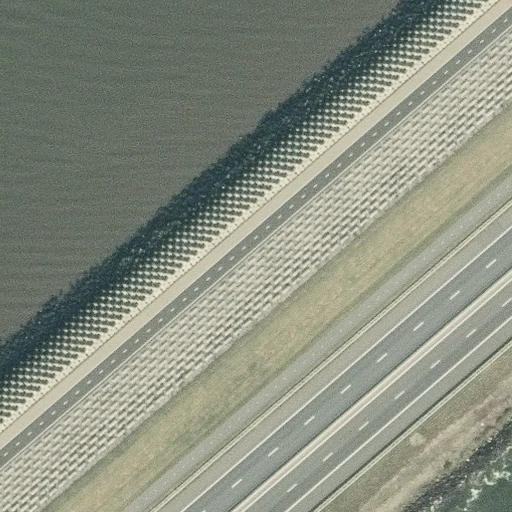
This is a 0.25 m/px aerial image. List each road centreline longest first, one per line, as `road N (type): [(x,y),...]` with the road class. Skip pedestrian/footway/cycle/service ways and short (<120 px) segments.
road 1 (motorway): [(511,241),(199,511)]
road 2 (motorway): [(267,511),(511,300)]
